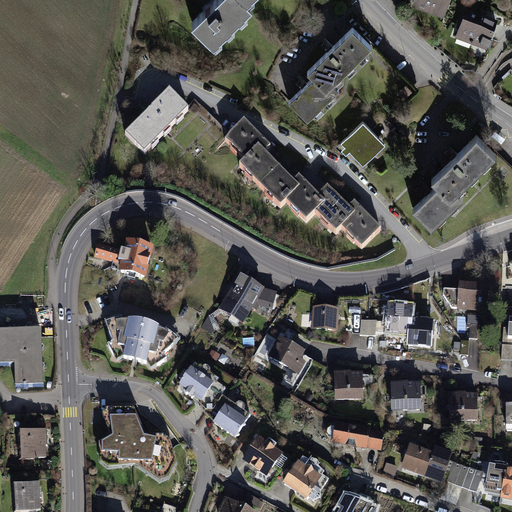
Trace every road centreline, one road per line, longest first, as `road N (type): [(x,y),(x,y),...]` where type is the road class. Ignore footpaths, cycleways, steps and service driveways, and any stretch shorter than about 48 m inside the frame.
road 1 (tertiary): [(68,384),(67,265),(84,229),(116,207),(170,205),(320,279),(372,279),(426,264)]
road 2 (residential): [(152,84),(167,80),(340,169),(426,264)]
road 3 (residential): [(68,384),(136,387),(160,400),(205,454),(194,511)]
road 4 (residential): [(511,127),(364,0)]
road 5 (residential): [(511,383),(323,349)]
road 6 (tertiary): [(72,511),(68,384)]
